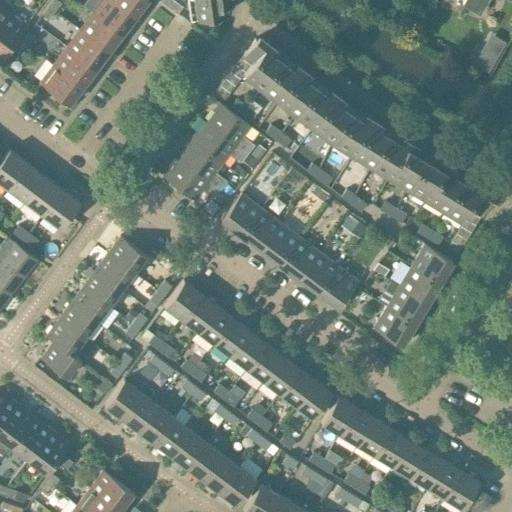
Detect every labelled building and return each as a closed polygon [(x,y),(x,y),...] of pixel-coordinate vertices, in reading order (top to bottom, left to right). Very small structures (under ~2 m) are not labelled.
[(61,2),(57,0),(51,0),(48,5),(55,10),(61,2)] [(134,16),(113,0),(101,0),(93,12),(121,33),(134,16)] [(146,0),(113,0),(134,16),(146,0)] [(182,6),(174,0),(173,0),(169,6),(177,13),(182,6)] [(186,0),(189,17),(224,12),(222,0),(186,0)] [(492,3),(493,0),(462,0),(461,1),(478,11),(484,1),(492,3)] [(48,18),(55,10),(48,5),(41,13),(48,18)] [(0,51),(3,54),(25,26),(7,12),(0,21),(0,51)] [(121,33),(93,12),(80,29),(108,50),(121,33)] [(108,50),(80,29),(67,46),(95,68),(108,50)] [(34,36),(27,31),(22,39),(28,44),(34,36)] [(255,38),(245,51),(255,58),(249,65),(244,71),(243,73),(260,85),(281,57),(255,38)] [(22,53),(28,44),(22,39),(15,48),(22,53)] [(95,68),(67,46),(54,63),(82,85),(95,68)] [(255,58),(245,51),(240,57),(249,65),(255,58)] [(249,65),(240,57),(235,64),(244,71),(249,65)] [(278,99),(299,71),(281,57),(260,85),(278,99)] [(82,85),(54,63),(40,81),(68,103),(82,85)] [(239,78),(243,73),(244,71),(235,64),(230,71),(239,78)] [(239,78),(230,71),(225,77),(234,85),(239,78)] [(296,113),(318,85),(299,71),(278,99),(296,113)] [(229,91),(234,85),(225,77),(220,84),(229,91)] [(224,98),(229,91),(220,84),(215,91),(224,98)] [(313,125),(334,97),(318,85),(296,113),(313,125)] [(332,140),(351,111),(334,97),(313,125),(332,140)] [(236,98),(232,103),(231,105),(241,112),(246,105),(236,98)] [(242,134),(250,124),(220,102),(206,121),(248,152),(254,143),(242,134)] [(256,113),(246,105),(241,112),(251,120),(256,113)] [(354,153),(372,123),(351,111),(332,140),(354,153)] [(248,152),(206,121),(192,139),(222,161),(229,152),(241,161),(248,152)] [(374,165),(392,135),(372,123),(354,153),(374,165)] [(280,131),(270,124),(265,131),(275,138),(280,131)] [(290,139),(280,131),(275,138),(285,146),(290,139)] [(393,177),(411,147),(392,135),(374,165),(393,177)] [(222,161),(192,139),(179,157),(220,188),(227,180),(215,171),(222,161)] [(411,188),(429,158),(411,147),(393,177),(411,188)] [(0,181),(7,187),(27,161),(9,148),(0,159),(0,181)] [(220,188),(179,157),(164,176),(194,198),(202,188),(213,197),(220,188)] [(431,200),(449,170),(429,158),(411,188),(431,200)] [(25,200),(44,174),(27,161),(7,187),(25,200)] [(322,170),(312,162),(306,169),(316,177),(322,170)] [(332,177),(322,170),(316,177),(326,184),(332,177)] [(449,211),(468,181),(449,170),(431,200),(449,211)] [(42,213),(61,187),(44,174),(25,200),(42,213)] [(492,196),(468,181),(449,211),(463,220),(464,218),(469,211),(473,204),(483,210),(492,196)] [(79,201),(61,187),(42,213),(60,227),(79,201)] [(356,196),(346,188),(341,195),(351,203),(356,196)] [(240,233),(260,206),(241,192),(220,219),(240,233)] [(366,203),(363,201),(356,196),(351,203),(361,210),(366,203)] [(390,214),(395,206),(384,200),(380,207),(390,214)] [(473,204),(469,211),(479,217),(483,210),(473,204)] [(260,248),(280,221),(260,206),(240,233),(260,248)] [(406,213),(395,206),(390,214),(401,221),(406,213)] [(474,224),(479,217),(469,211),(464,218),(474,224)] [(470,232),(474,224),(464,218),(463,220),(460,225),(470,232)] [(279,262),(299,235),(280,221),(260,248),(279,262)] [(432,229),(421,222),(417,230),(427,237),(432,229)] [(22,239),(27,232),(17,224),(12,231),(22,239)] [(466,239),(470,232),(460,225),(455,233),(466,239)] [(443,235),(432,229),(427,237),(438,243),(443,235)] [(38,240),(27,232),(22,239),(32,247),(38,240)] [(466,239),(455,233),(451,240),(461,246),(466,239)] [(37,258),(6,235),(0,242),(0,258),(23,276),(37,258)] [(133,271),(146,254),(120,235),(107,251),(133,271)] [(297,276),(318,249),(299,235),(279,262),(297,276)] [(461,246),(451,240),(447,247),(457,253),(461,246)] [(440,281),(453,261),(453,260),(424,243),(411,264),(440,281)] [(318,292),(338,265),(318,249),(297,276),(318,292)] [(133,271),(107,251),(95,268),(121,287),(133,271)] [(23,276),(0,258),(0,285),(10,293),(23,276)] [(440,281),(411,264),(399,284),(427,302),(440,281)] [(337,306),(357,279),(338,265),(318,292),(337,306)] [(108,304),(121,287),(95,268),(82,285),(108,304)] [(164,294),(171,284),(164,279),(157,289),(164,294)] [(180,317),(199,291),(183,279),(164,305),(180,317)] [(427,302),(399,284),(386,305),(415,322),(427,302)] [(0,306),(10,293),(0,285),(0,306)] [(94,322),(108,304),(82,285),(69,303),(94,322)] [(156,304),(164,294),(157,289),(149,299),(156,304)] [(197,329),(216,304),(199,291),(180,317),(197,329)] [(94,322),(69,303),(58,318),(83,337),(94,322)] [(213,342),(232,316),(216,304),(197,329),(213,342)] [(402,344),(415,322),(386,305),(373,326),(402,344)] [(139,327),(147,317),(140,311),(132,321),(139,327)] [(229,354),(249,329),(232,316),(213,342),(229,354)] [(72,352),(83,337),(58,318),(45,334),(53,340),(72,352)] [(132,337),(139,327),(132,321),(125,332),(132,337)] [(246,367),(266,341),(249,329),(229,354),(246,367)] [(158,348),(163,341),(153,334),(147,341),(158,348)] [(80,358),(72,352),(53,340),(41,356),(66,375),(80,358)] [(173,349),(163,341),(158,348),(168,356),(173,349)] [(264,380),(283,354),(266,341),(246,367),(264,380)] [(124,367),(132,357),(125,351),(117,361),(124,367)] [(158,367),(163,360),(153,353),(148,360),(158,367)] [(279,392),(299,366),(283,354),(264,380),(279,392)] [(185,358),(180,365),(190,373),(195,366),(185,358)] [(168,375),(173,368),(163,360),(158,367),(168,375)] [(116,377),(124,367),(117,361),(109,371),(116,377)] [(205,373),(195,366),(190,373),(200,380),(205,373)] [(297,405),(316,379),(299,366),(279,392),(297,405)] [(104,392),(112,382),(105,377),(97,387),(104,392)] [(196,385),(186,377),(181,384),(191,392),(196,385)] [(121,416),(140,391),(123,378),(104,404),(121,416)] [(332,391),(316,379),(297,405),(312,417),(332,391)] [(223,398),(228,391),(218,383),(213,390),(223,398)] [(201,400),(206,393),(196,385),(191,392),(201,400)] [(0,390),(0,422),(16,402),(0,390)] [(137,428),(156,403),(140,391),(121,416),(137,428)] [(238,398),(228,391),(223,398),(233,405),(238,398)] [(338,432),(355,404),(337,394),(321,421),(338,432)] [(10,445),(33,415),(16,402),(0,422),(0,453),(2,455),(10,445)] [(223,416),(229,410),(218,402),(213,409),(223,416)] [(154,442),(174,416),(156,403),(137,428),(154,442)] [(357,443),(374,416),(355,404),(338,432),(357,443)] [(256,422),(261,415),(251,408),(246,415),(256,422)] [(238,417),(229,410),(223,416),(233,424),(238,417)] [(27,458),(50,428),(33,415),(10,445),(27,458)] [(271,423),(261,415),(256,422),(266,430),(271,423)] [(170,453),(189,428),(174,416),(154,442),(170,453)] [(374,454),(391,426),(374,416),(357,443),(374,454)] [(391,464),(408,437),(391,426),(374,454),(391,464)] [(261,434),(251,427),(246,433),(256,441),(261,434)] [(45,472),(68,442),(50,428),(27,458),(45,472)] [(188,467),(207,442),(189,428),(170,453),(188,467)] [(289,447),(294,440),(284,433),(279,440),(289,447)] [(271,442),(261,434),(256,441),(266,449),(271,442)] [(410,475),(426,448),(408,437),(391,464),(410,475)] [(205,480),(224,455),(207,442),(188,467),(205,480)] [(427,486),(444,459),(426,448),(410,475),(427,486)] [(319,465),(323,458),(312,451),(308,459),(319,465)] [(293,467),(297,460),(287,453),(282,460),(293,467)] [(72,460),(65,455),(59,463),(66,469),(72,460)] [(220,492),(240,467),(224,455),(205,480),(220,492)] [(334,464),(323,458),(319,465),(329,472),(334,464)] [(445,497),(462,469),(444,459),(427,486),(445,497)] [(315,470),(305,464),(300,471),(311,478),(315,470)] [(235,503),(255,478),(240,467),(220,492),(235,503)] [(103,469),(89,486),(120,509),(133,491),(103,469)] [(478,479),(462,469),(445,497),(462,507),(478,479)] [(326,477),(315,470),(311,478),(322,485),(326,477)] [(59,478),(52,472),(46,481),(53,486),(59,478)] [(354,486),(358,479),(347,472),(343,480),(354,486)] [(369,486),(358,479),(354,486),(364,493),(369,486)] [(47,494),(53,486),(46,481),(40,489),(47,494)] [(247,511),(267,511),(279,493),(259,481),(243,509),(247,511)] [(346,499),(350,492),(340,485),(335,493),(346,499)] [(13,497),(16,489),(6,486),(3,494),(13,497)] [(117,511),(120,509),(89,486),(76,504),(87,511),(117,511)] [(357,506),(361,498),(350,492),(346,499),(357,506)] [(293,511),(298,505),(279,493),(267,511),(293,511)] [(388,508),(393,500),(382,494),(378,501),(388,508)] [(0,508),(10,511),(12,504),(2,500),(0,507),(0,508)] [(400,511),(404,507),(393,500),(388,508),(395,511),(400,511)]
